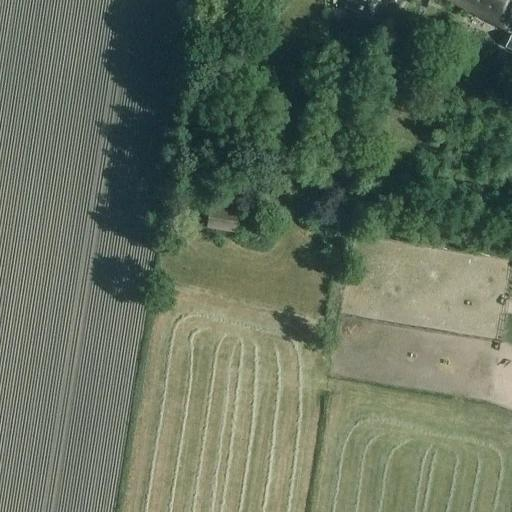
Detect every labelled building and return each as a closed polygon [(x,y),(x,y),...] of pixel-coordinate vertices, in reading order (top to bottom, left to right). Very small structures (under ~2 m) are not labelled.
[(372,21),(381,0),(349,0),(345,9),(372,21)] [(511,0),(449,0),(506,31),(511,18),(511,0)] [(511,33),(510,32),(503,46),(511,50),(511,33)] [(210,207),(206,226),(234,231),(237,212),(210,207)] [(472,313),(511,311),(510,290),(470,292),(472,313)] [(511,363),(511,323),(495,323),(495,343),(510,344),(510,364),(511,363)]
